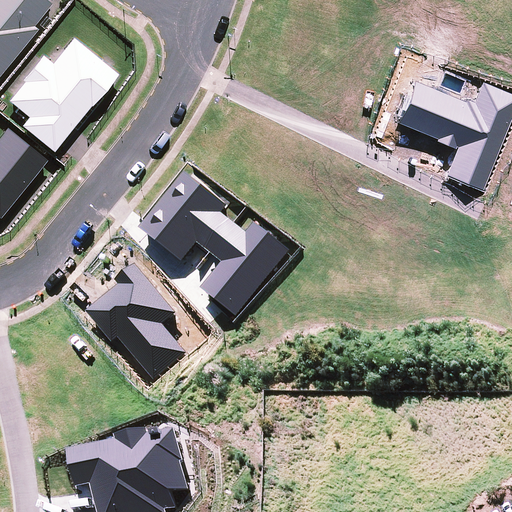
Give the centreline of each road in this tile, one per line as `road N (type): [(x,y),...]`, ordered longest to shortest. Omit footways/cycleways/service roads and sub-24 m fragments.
road 1 (residential): [(184,65),(464,200)]
road 2 (residential): [(184,65),(151,128),(51,253),(0,286)]
road 3 (residential): [(0,356),(28,511)]
